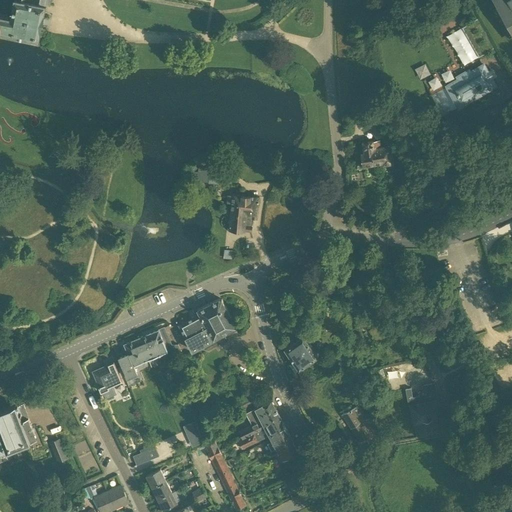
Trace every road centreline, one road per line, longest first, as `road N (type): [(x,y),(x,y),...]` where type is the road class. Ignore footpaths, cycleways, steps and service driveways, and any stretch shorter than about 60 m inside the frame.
road 1 (track): [(328,49),(302,40),(161,37),(98,26),(80,0)]
road 2 (unclassified): [(331,234),(338,152),(328,0)]
road 3 (tertiary): [(331,485),(277,380),(249,277)]
road 4 (residential): [(66,351),(249,277)]
road 5 (unclassified): [(511,213),(439,237),(331,234)]
road 6 (residential): [(144,511),(66,351)]
